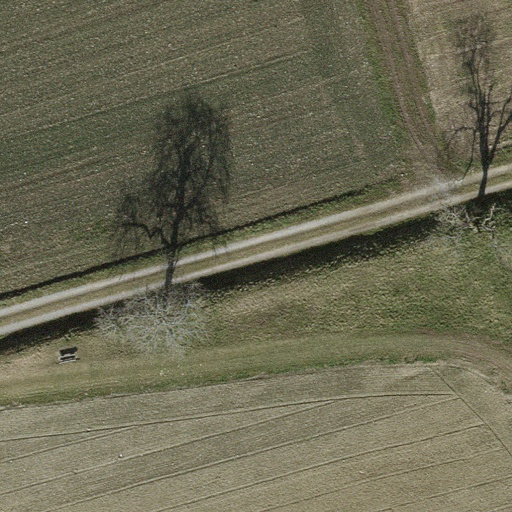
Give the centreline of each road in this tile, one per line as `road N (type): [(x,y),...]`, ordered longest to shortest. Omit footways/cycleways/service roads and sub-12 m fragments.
road 1 (track): [(511,180),(0,323)]
road 2 (track): [(385,0),(438,203)]
